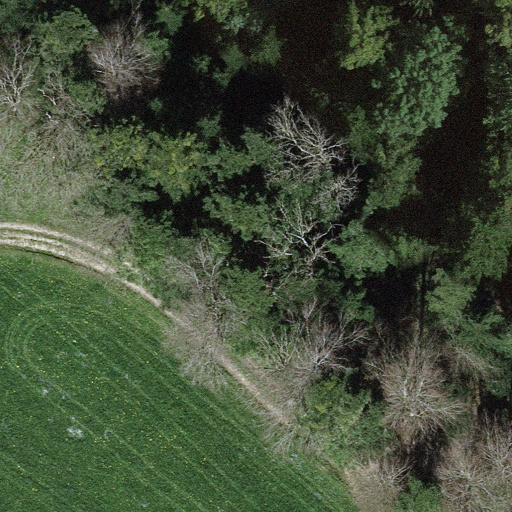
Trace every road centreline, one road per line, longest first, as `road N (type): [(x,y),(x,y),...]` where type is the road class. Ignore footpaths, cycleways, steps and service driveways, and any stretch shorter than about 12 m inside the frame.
road 1 (track): [(0,229),(23,227),(97,247),(169,285),(349,436),(372,446),(409,448),(511,400)]
road 2 (track): [(382,0),(511,65)]
